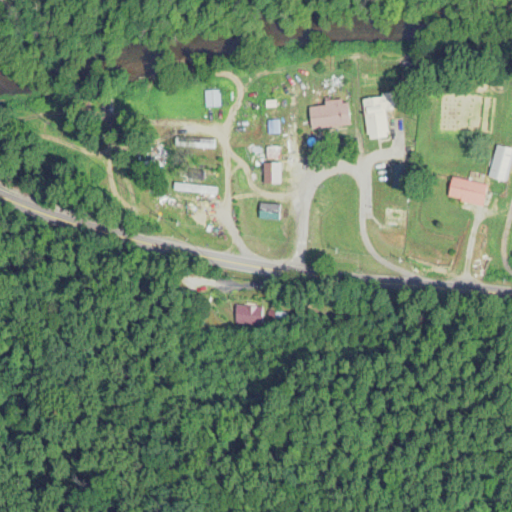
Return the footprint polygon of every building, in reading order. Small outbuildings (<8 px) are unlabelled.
[(160,103),(197,110),(199,100),(162,94),(160,103)] [(367,140),(388,138),(386,115),(396,115),(394,96),(363,99),(367,140)] [(308,107),(311,132),(350,127),(347,102),(308,107)] [(487,178),(505,183),(511,160),(511,151),(497,147),(487,178)] [(394,189),(406,189),(406,168),(393,168),(394,189)] [(482,207),(486,186),(450,179),(446,201),(482,207)] [(393,227),(402,229),(405,208),(385,204),(381,232),(392,234),(393,227)] [(262,306),(235,306),(235,328),(262,328),(262,306)]
